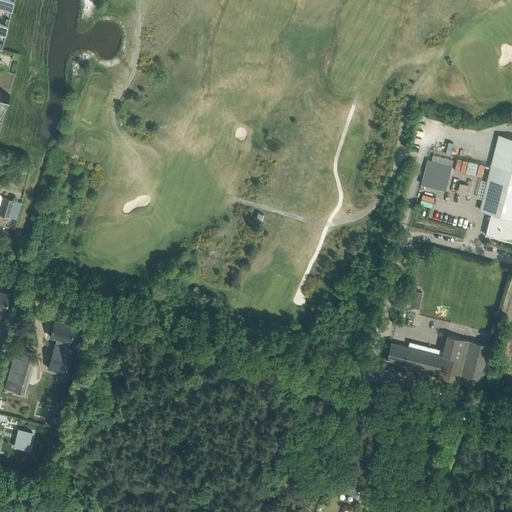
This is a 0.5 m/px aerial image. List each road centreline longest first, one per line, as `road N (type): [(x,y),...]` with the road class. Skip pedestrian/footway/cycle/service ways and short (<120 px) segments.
road 1 (track): [(426,71),(406,107),(391,177),(370,209),(324,224),(239,200)]
road 2 (unclassified): [(370,375),(405,242),(418,236),(511,261)]
road 3 (unclassified): [(370,375),(161,317)]
road 4 (track): [(511,123),(426,144),(403,245)]
road 5 (residential): [(161,317),(0,274)]
road 6 (unclassified): [(511,413),(370,375)]
